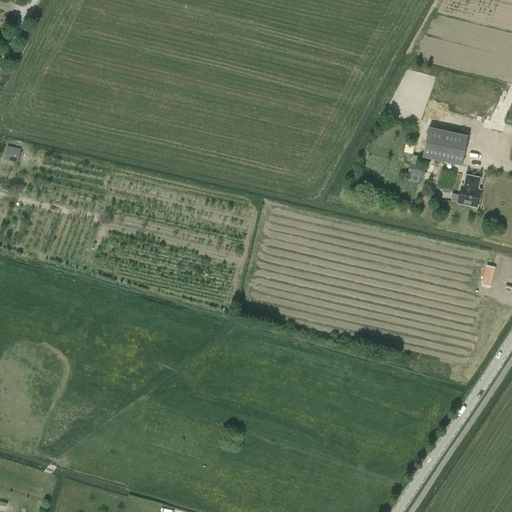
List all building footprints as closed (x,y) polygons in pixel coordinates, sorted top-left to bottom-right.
[(468,136),(429,128),(423,158),(462,166),(468,136)] [(9,146),(6,160),(20,162),(23,148),(9,146)] [(424,178),(426,167),(410,164),(408,175),(424,178)] [(477,208),(481,190),(479,189),(481,178),(465,174),(463,185),(461,185),(457,204),(477,208)] [(480,284),(490,286),(495,267),(485,265),(480,284)] [(113,511),(116,506),(101,501),(97,511),(113,511)]
